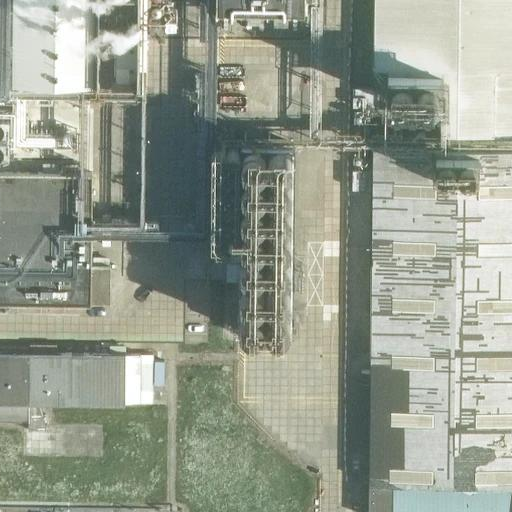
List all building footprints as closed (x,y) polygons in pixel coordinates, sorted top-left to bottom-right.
[(12,0),(11,79),(99,80),(99,0),(12,0)] [(511,511),(511,0),(373,0),(373,65),(387,65),(386,98),(412,99),(411,104),(440,105),(440,146),(372,145),(369,370),(361,370),(360,382),(369,382),(367,511),(511,511)] [(126,22),(154,27),(158,7),(137,3),(136,14),(127,13),(126,22)] [(0,301),(109,303),(110,265),(90,264),(91,172),(0,171),(0,301)] [(99,183),(100,206),(125,206),(125,189),(135,189),(135,183),(99,183)] [(0,419),(28,420),(28,400),(151,402),(152,353),(22,352),(22,348),(0,347),(0,419)] [(65,428),(28,428),(28,456),(65,456),(65,428)]
